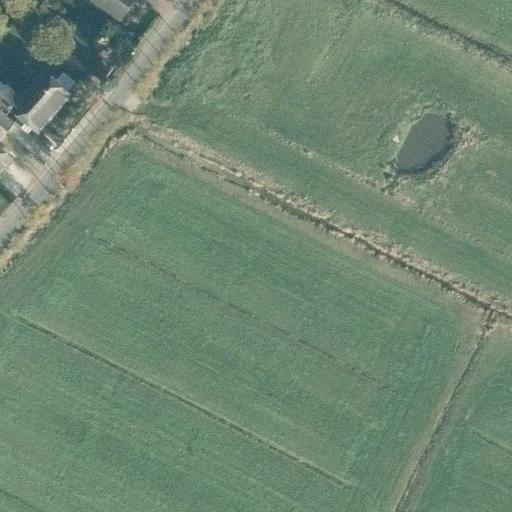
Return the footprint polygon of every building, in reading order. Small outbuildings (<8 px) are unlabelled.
[(91,0),(92,0),(121,23),(139,0),(91,0)] [(50,70),(37,59),(25,71),(39,83),(50,70)] [(39,83),(31,93),(60,117),(79,96),(50,70),(39,83)] [(60,117),(31,93),(29,96),(14,86),(1,101),(44,136),(60,117)] [(0,111),(0,126),(8,134),(16,124),(0,111)] [(0,126),(0,142),(1,143),(8,134),(0,126)] [(0,182),(1,183),(17,164),(0,149),(0,182)]
